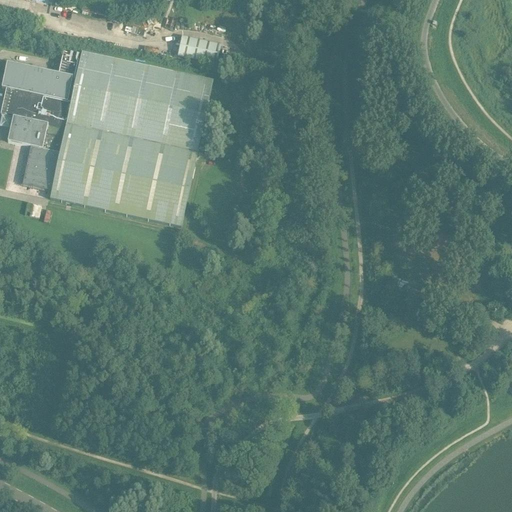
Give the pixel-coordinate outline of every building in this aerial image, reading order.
[(64,11),(62,23),(120,35),(123,23),(64,11)] [(182,38),(177,58),(216,67),(220,47),(182,38)] [(181,229),(213,83),(82,54),(65,50),(59,76),(7,64),(1,89),(6,90),(1,116),(13,118),(7,143),(30,148),(22,186),(52,193),(50,200),(181,229)] [(205,131),(202,151),(216,154),(219,133),(205,131)] [(386,279),(385,289),(400,291),(401,281),(386,279)]
